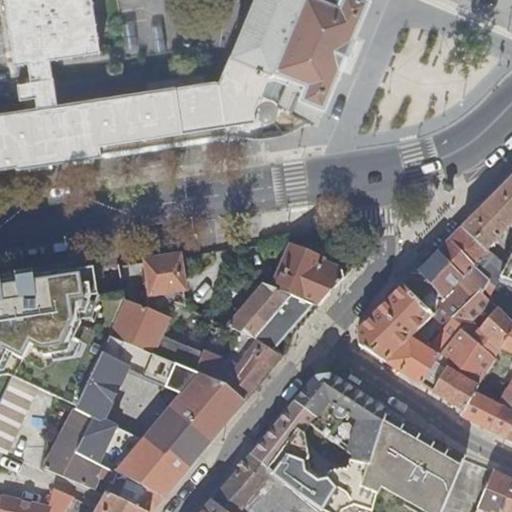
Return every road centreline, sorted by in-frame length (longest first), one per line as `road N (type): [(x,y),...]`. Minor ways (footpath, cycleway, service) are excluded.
road 1 (secondary): [(0,224),(363,173)]
road 2 (residential): [(511,461),(416,410),(319,341)]
road 3 (residential): [(182,511),(319,341)]
road 4 (residential): [(319,341),(366,284),(378,256),(363,173)]
road 5 (secondary): [(363,173),(472,123),(511,89)]
